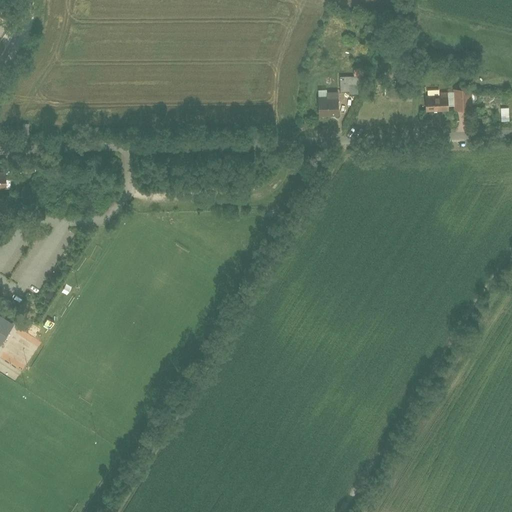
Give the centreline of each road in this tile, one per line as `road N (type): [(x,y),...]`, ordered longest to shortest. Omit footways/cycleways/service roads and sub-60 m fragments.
road 1 (residential): [(0,149),(511,134)]
road 2 (unknown): [(13,276),(48,223),(112,206),(123,146)]
